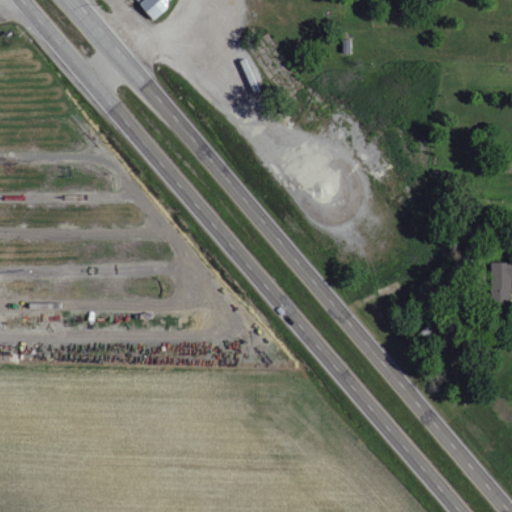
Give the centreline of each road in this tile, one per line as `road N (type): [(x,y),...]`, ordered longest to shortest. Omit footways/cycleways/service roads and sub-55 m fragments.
road 1 (primary): [(22,0),(462,511)]
road 2 (primary): [(504,511),(72,0)]
